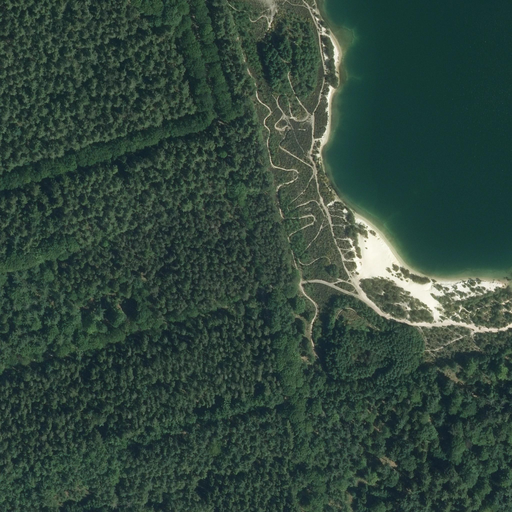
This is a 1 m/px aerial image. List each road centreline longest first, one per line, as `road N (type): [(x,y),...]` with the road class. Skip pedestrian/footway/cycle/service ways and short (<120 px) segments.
road 1 (track): [(193,23),(261,290)]
road 2 (track): [(0,368),(261,290)]
road 3 (track): [(261,290),(316,511)]
